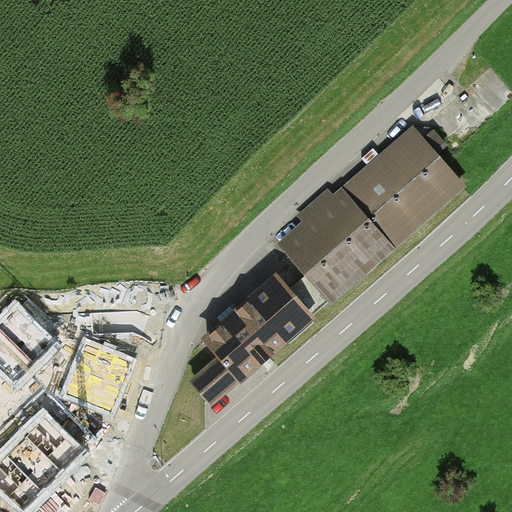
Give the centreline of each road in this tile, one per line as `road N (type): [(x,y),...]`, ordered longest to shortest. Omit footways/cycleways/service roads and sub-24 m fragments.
road 1 (residential): [(130,511),(136,460),(182,340),(216,278),(502,0)]
road 2 (tertiary): [(511,181),(138,511)]
